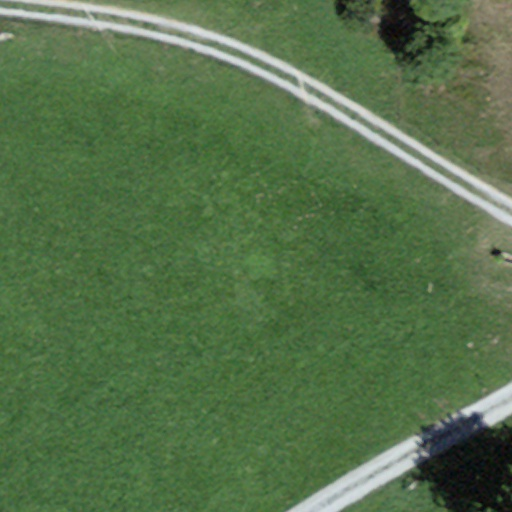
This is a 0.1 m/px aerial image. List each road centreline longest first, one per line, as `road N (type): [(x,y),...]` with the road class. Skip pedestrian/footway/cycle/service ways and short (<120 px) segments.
road 1 (track): [(3,0),(155,17),(293,72),(511,206)]
road 2 (track): [(511,395),(322,511)]
